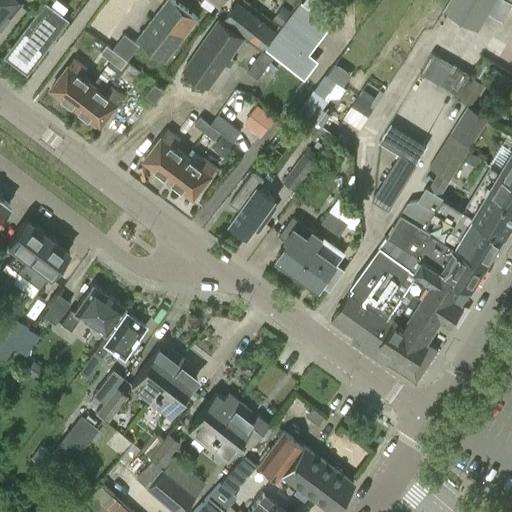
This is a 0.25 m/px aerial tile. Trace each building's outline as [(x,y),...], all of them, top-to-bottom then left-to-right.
[(0,0),(0,28),(23,1),(21,0),(0,0)] [(165,0),(137,36),(151,47),(183,6),(175,0),(165,0)] [(449,0),(444,10),(478,29),(494,0),(449,0)] [(263,48),(276,31),(237,1),(223,19),(263,48)] [(301,3),(287,20),(266,48),(305,76),(314,62),(315,61),(314,59),(313,56),(310,55),(309,53),(330,24),(301,3)] [(45,4),(7,55),(27,70),(65,19),(45,4)] [(198,17),(183,6),(151,47),(166,58),(198,17)] [(289,13),(281,7),(273,18),(281,24),(289,13)] [(243,37),(219,19),(183,69),(208,87),(243,37)] [(124,32),(121,36),(111,48),(117,52),(127,60),(139,45),(124,32)] [(106,44),(101,52),(111,60),(117,52),(111,48),(106,44)] [(273,57),(262,50),(247,71),(257,78),(273,57)] [(117,52),(111,60),(107,64),(130,82),(141,71),(127,60),(117,52)] [(50,88),(75,107),(98,77),(86,67),(73,58),(50,88)] [(483,80),(493,63),(483,58),(473,73),(483,80)] [(333,61),(297,108),(313,120),(340,85),(335,81),(344,69),(333,61)] [(442,87),(456,96),(471,73),(457,64),(442,87)] [(511,80),(493,68),(484,83),(503,95),(511,80)] [(471,106),(485,84),(471,75),(457,97),(471,106)] [(110,86),(98,77),(75,107),(100,125),(122,95),(110,86)] [(364,82),(343,117),(358,126),(379,92),(364,82)] [(164,90),(154,83),(144,96),(154,103),(164,90)] [(467,104),(450,131),(471,145),(488,118),(467,104)] [(245,120),(261,133),(272,119),(256,106),(245,120)] [(200,116),(190,109),(182,120),(192,127),(194,124),(200,116)] [(210,123),(210,124),(204,131),(214,139),(220,132),(232,141),(241,130),(218,113),(210,123)] [(210,124),(210,123),(200,116),(194,124),(204,131),(210,124)] [(144,158),(168,177),(186,154),(173,144),(178,138),(166,128),(144,158)] [(429,187),(440,194),(471,145),(450,131),(429,166),(438,172),(429,187)] [(511,150),(500,170),(511,177),(511,150)] [(303,152),(287,174),(283,181),(295,190),(315,162),(303,152)] [(388,210),(417,163),(399,153),(371,199),(388,210)] [(199,164),(186,154),(168,177),(193,196),(216,166),(204,157),(199,164)] [(473,214),(503,234),(511,219),(511,177),(500,170),(473,214)] [(230,203),(240,210),(230,224),(247,237),(256,225),(260,228),(276,207),(272,205),(276,199),(258,187),(264,179),(253,171),(230,203)] [(440,194),(429,187),(426,186),(419,199),(408,201),(401,213),(485,264),(503,234),(473,214),(463,209),(440,194)] [(0,215),(8,204),(0,198),(0,215)] [(338,216),(340,218),(355,229),(359,217),(358,204),(351,199),(338,216)] [(320,221),(331,229),(340,218),(338,216),(329,210),(320,221)] [(422,257),(469,288),(470,286),(471,287),(485,264),(401,213),(387,236),(422,257)] [(278,256),(300,272),(318,247),(326,237),(294,214),(280,233),(290,240),(278,256)] [(0,265),(0,289),(3,292),(12,281),(30,294),(46,274),(48,275),(68,249),(27,218),(7,244),(15,250),(2,267),(0,265)] [(340,218),(331,229),(339,235),(348,223),(347,223),(340,218)] [(353,288),(332,317),(354,334),(350,339),(387,364),(388,362),(416,380),(438,348),(426,340),(441,317),(449,322),(463,300),(462,299),(469,288),(422,257),(387,236),(380,244),(350,286),(353,288)] [(318,247),(300,272),(319,286),(321,284),(336,263),(345,251),(326,237),(318,247)] [(336,263),(321,284),(329,290),(344,269),(336,263)] [(92,284),(73,311),(70,309),(60,323),(70,329),(79,316),(104,334),(121,310),(124,306),(111,297),(111,296),(105,292),(105,293),(92,284)] [(54,323),(70,302),(58,294),(42,315),(54,323)] [(39,335),(27,326),(28,325),(5,308),(0,315),(0,354),(4,357),(13,345),(25,355),(39,335)] [(124,312),(121,310),(104,334),(94,350),(101,355),(108,346),(123,356),(145,325),(125,311),(124,312)] [(149,397),(182,356),(171,347),(166,353),(158,347),(130,382),(149,397)] [(193,364),(182,356),(149,397),(168,412),(196,377),(188,370),(193,364)] [(41,381),(48,370),(33,359),(25,370),(41,381)] [(91,394),(101,402),(114,386),(122,377),(111,369),(91,394)] [(108,420),(127,395),(114,386),(101,402),(95,410),(108,420)] [(206,443),(239,400),(228,392),(223,398),(216,392),(187,428),(206,443)] [(239,400),(206,443),(225,457),(239,440),(248,447),(257,435),(263,427),(267,423),(257,415),(252,420),(245,415),(250,409),(239,400)] [(81,416),(55,448),(71,461),(96,429),(81,416)] [(331,511),(352,482),(302,445),(282,431),(257,465),(277,480),(281,474),(331,511)] [(140,449),(148,455),(162,439),(154,432),(140,449)] [(152,459),(162,468),(172,457),(169,454),(179,441),(167,432),(162,439),(148,455),(151,459),(152,459)] [(175,511),(179,511),(200,487),(204,483),(172,456),(172,457),(162,468),(147,487),(175,511)] [(151,459),(135,477),(136,478),(147,487),(162,468),(152,459),(151,459)] [(100,483),(89,495),(100,505),(94,511),(95,511),(135,511),(114,492),(102,481),(100,483)] [(207,495),(224,510),(236,496),(219,482),(207,495)] [(245,511),(285,511),(263,492),(245,511)] [(207,495),(192,511),(222,511),(224,510),(207,495)]
